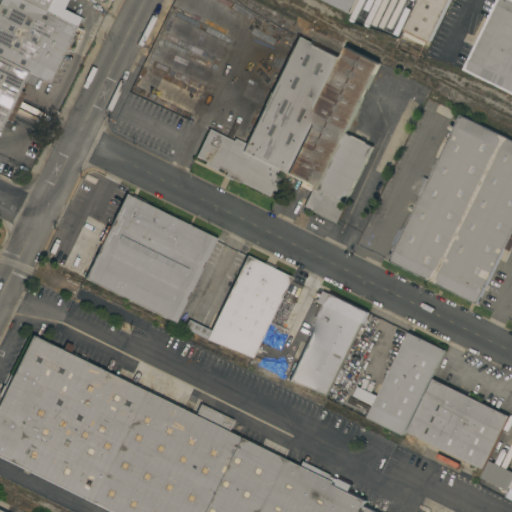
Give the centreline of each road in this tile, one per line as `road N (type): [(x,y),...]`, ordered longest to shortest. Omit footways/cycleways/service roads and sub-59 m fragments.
road 1 (tertiary): [(77,138),(511,351)]
road 2 (tertiary): [(144,0),(0,296)]
